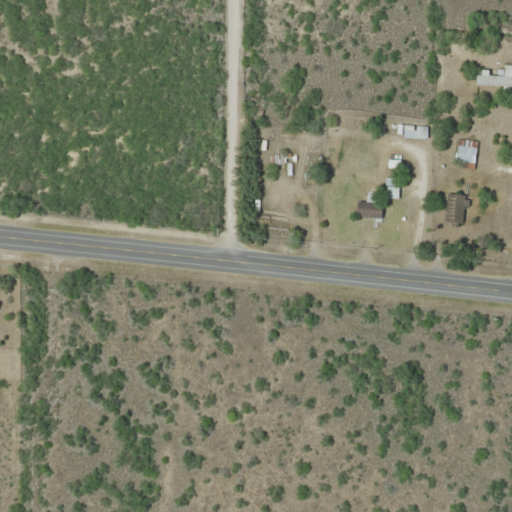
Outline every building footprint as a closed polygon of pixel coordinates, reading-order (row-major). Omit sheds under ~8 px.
[(511,65),(502,65),(502,74),(475,74),(475,86),(511,86),(511,65)] [(426,128),(416,128),(416,138),(426,138),(426,128)] [(476,160),(472,140),(455,143),(458,163),(476,160)] [(445,224),(464,224),(465,195),(446,195),(445,224)] [(356,217),(380,217),(380,202),(356,202),(356,217)]
